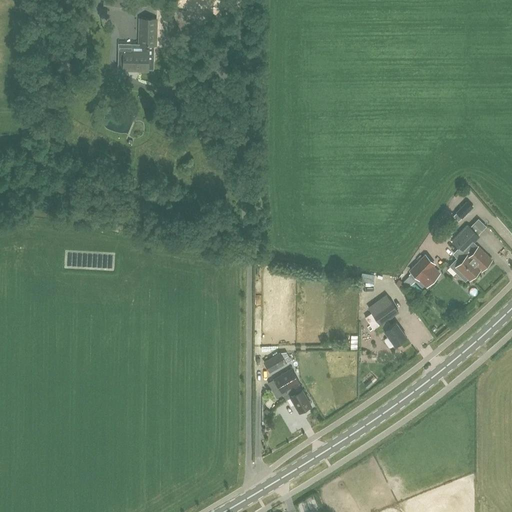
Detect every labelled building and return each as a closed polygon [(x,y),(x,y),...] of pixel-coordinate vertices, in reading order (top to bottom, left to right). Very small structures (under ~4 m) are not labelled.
[(103,8),(127,11),(128,0),(103,0),(103,1),(103,8)] [(188,0),(188,10),(228,10),(228,0),(188,0)] [(154,69),(154,44),(156,44),(157,18),(140,18),(139,44),(118,43),(117,69),(148,70),(148,69),(154,69)] [(117,198),(114,215),(123,216),(126,201),(123,200),(123,199),(117,198)] [(462,218),(468,213),(474,207),(472,205),(467,201),(456,212),(462,218)] [(469,227),(477,235),(482,230),(474,223),(469,227)] [(479,236),(467,226),(453,241),(464,251),(453,262),(460,269),(458,270),(458,272),(464,278),(466,278),(468,277),(469,278),(480,267),(482,269),(491,259),(479,246),(474,251),(469,246),(479,236)] [(425,255),(410,270),(412,271),(425,285),(426,286),(432,279),(439,273),(432,266),(434,264),(425,255)] [(376,318),(381,324),(381,323),(385,329),(385,330),(389,336),(385,338),(385,340),(389,346),(391,346),(395,344),(406,336),(396,322),(391,325),(387,319),(399,311),(387,294),(369,307),(372,312),(365,317),(369,323),(376,318)] [(270,373),(287,363),(280,352),(264,361),(270,373)] [(275,378),(273,379),(281,392),(287,389),(299,411),(311,404),(302,389),(301,389),(298,383),(300,382),(292,368),(275,378)]
